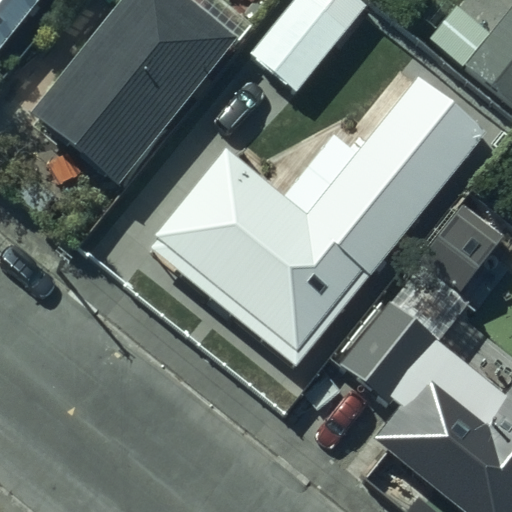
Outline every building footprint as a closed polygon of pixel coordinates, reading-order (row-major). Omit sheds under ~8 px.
[(0,0),(0,67),(56,0),(0,0)] [(180,0),(130,0),(25,124),(119,204),(246,55),(180,0)] [(300,0),(297,0),(251,57),(296,94),(344,35),(300,0)] [(511,2),(468,67),(511,100),(511,2)] [(144,255),(295,377),(491,138),(421,82),(305,223),(224,158),(144,255)] [(469,200),(419,264),(458,297),(468,285),(475,291),(483,281),(477,276),(511,234),(469,200)] [(389,304),(337,367),(389,408),(439,343),(389,304)] [(511,511),(511,407),(492,433),(434,388),(381,455),(453,511),(511,511)]
